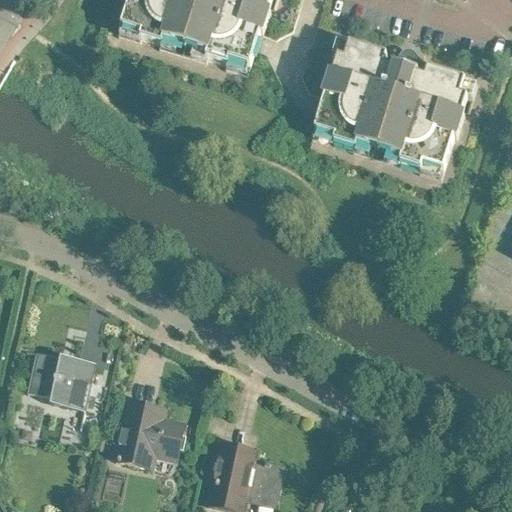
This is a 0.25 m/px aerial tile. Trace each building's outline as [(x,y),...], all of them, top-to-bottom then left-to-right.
[(130,0),(121,30),(118,39),(140,46),(140,43),(160,49),(159,52),(207,67),(208,64),(228,70),(227,73),(248,80),(251,71),(256,55),(257,51),(261,38),(263,39),(263,38),(271,14),(269,14),(273,0),(130,0)] [(315,134),(312,143),(333,149),(334,146),(354,152),(353,156),(401,171),(401,167),(421,174),(420,177),(441,183),(444,174),(454,142),(457,143),(464,118),(462,117),(467,101),(467,100),(460,98),(465,84),(465,83),(428,72),(425,80),(418,78),(418,76),(414,75),(396,69),(392,68),(391,69),(384,67),(387,59),(349,47),(349,48),(345,62),(338,60),(333,77),(330,76),(323,100),(323,101),(325,101),(322,109),(320,118),(315,134)] [(70,365),(61,364),(62,362),(27,355),(27,356),(36,358),(28,397),(54,403),(53,407),(86,414),(95,370),(93,369),(93,371),(79,368),(79,366),(70,364),(70,365)] [(178,462),(181,448),(185,428),(163,423),(165,417),(152,415),(153,412),(128,406),(115,465),(152,473),(156,457),(178,462)] [(252,469),(242,466),(244,453),(221,448),(214,478),(219,479),(213,505),(238,511),(240,503),(259,507),(260,503),(276,507),(284,472),(253,465),(252,469)]
